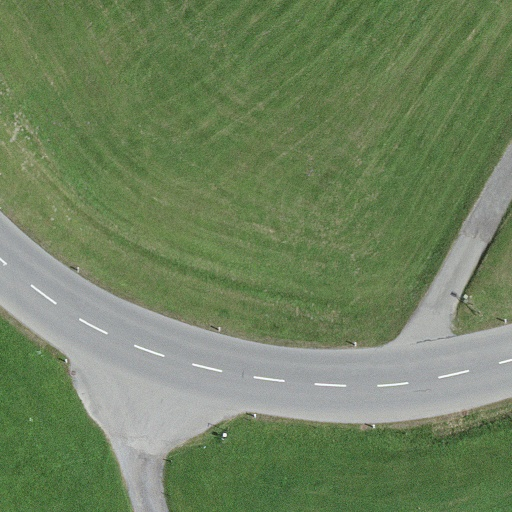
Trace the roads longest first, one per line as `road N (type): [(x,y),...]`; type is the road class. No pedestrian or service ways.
road 1 (tertiary): [(511,355),(356,380),(221,365),(141,340)]
road 2 (track): [(511,172),(391,379)]
road 3 (unclassified): [(141,340),(126,428),(150,511)]
road 4 (tertiary): [(141,340),(59,299),(0,254)]
